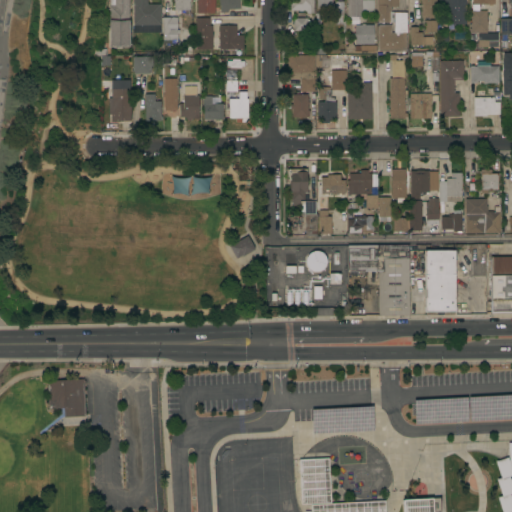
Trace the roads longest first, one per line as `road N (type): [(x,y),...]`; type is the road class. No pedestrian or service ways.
road 1 (secondary): [(274,343),(0,344)]
road 2 (residential): [(272,0),(273,243)]
road 3 (residential): [(273,148),(511,143)]
road 4 (secondary): [(274,343),(292,354),(483,350)]
road 5 (residential): [(99,146),(273,148)]
road 6 (secondary): [(511,328),(364,330)]
